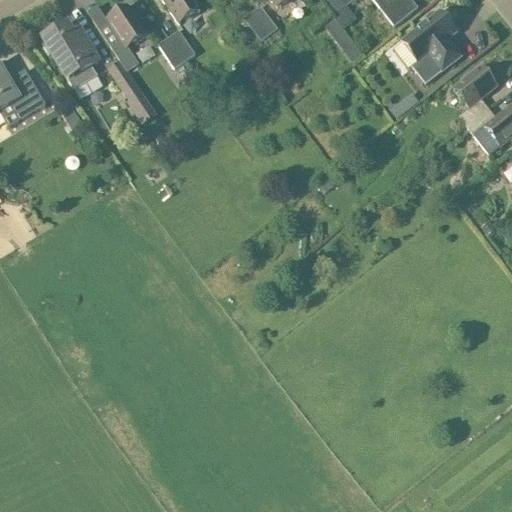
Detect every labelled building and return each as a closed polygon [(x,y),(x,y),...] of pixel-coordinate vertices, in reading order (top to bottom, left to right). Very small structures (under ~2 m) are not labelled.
[(160,0),(178,27),(200,12),(191,0),(160,0)] [(247,0),(254,8),(264,0),(265,0),(276,13),(294,0),(293,0),(247,0)] [(337,0),(320,0),(334,18),(345,10),(337,0)] [(337,0),(345,10),(356,0),(337,0)] [(381,0),(389,9),(382,15),(394,30),(418,11),(409,0),(381,0)] [(108,25),(98,32),(120,65),(127,75),(139,67),(129,51),(148,38),(127,8),(106,22),(108,25)] [(260,12),(246,23),(260,43),(275,32),(260,12)] [(425,88),(462,60),(448,43),(456,37),(439,15),(401,44),(417,65),(411,70),(425,88)] [(323,28),(332,40),(343,32),(333,20),(323,28)] [(74,34),(69,25),(42,41),(45,45),(42,47),(48,57),(51,56),(68,84),(70,83),(76,93),(99,79),(93,69),(101,64),(81,31),(74,34)] [(179,34),(169,41),(185,65),(195,58),(179,34)] [(169,41),(158,48),(174,72),(185,65),(169,41)] [(120,65),(108,73),(129,105),(142,97),(127,75),(120,65)] [(0,116),(8,130),(45,107),(30,81),(14,91),(9,82),(0,67),(0,116)] [(481,70),(453,92),(468,111),(458,120),(466,130),(489,112),(481,102),(497,90),(481,70)] [(412,97),(401,106),(408,115),(419,106),(412,97)] [(71,108),(60,114),(72,134),(83,127),(71,108)] [(489,112),(466,130),(489,159),(511,140),(511,108),(496,121),(489,112)] [(436,154),(426,161),(434,171),(443,164),(436,154)] [(331,178),(318,188),(325,197),(338,187),(331,178)] [(489,222),(480,229),(486,236),(495,229),(489,222)]
